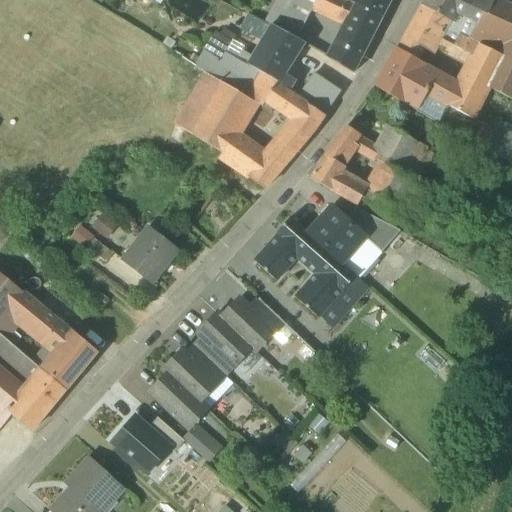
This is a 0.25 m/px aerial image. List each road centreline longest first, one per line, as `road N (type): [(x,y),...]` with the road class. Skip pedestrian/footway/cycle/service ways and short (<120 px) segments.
road 1 (residential): [(409,0),(358,92),(0,504)]
road 2 (track): [(153,332),(0,214)]
road 3 (track): [(464,511),(511,375)]
